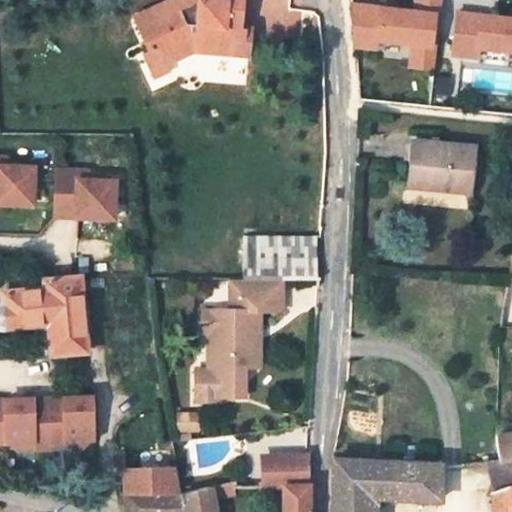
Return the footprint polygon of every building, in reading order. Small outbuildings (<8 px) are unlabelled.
[(146,49),(150,47),(157,62),(184,52),(234,56),(236,27),(231,26),(232,16),(237,16),(238,0),(166,0),(132,15),(146,49)] [(351,5),(354,47),(375,49),(376,40),(412,44),(411,52),(435,55),(440,0),(414,0),(413,12),(351,5)] [(511,20),(453,13),(448,55),(473,58),(474,49),(511,53),(511,20)] [(244,27),(236,27),(234,56),(241,57),(244,27)] [(148,76),(160,70),(157,62),(150,47),(146,49),(138,53),(148,76)] [(435,55),(411,52),(409,67),(433,69),(435,55)] [(411,141),(407,179),(470,184),(474,147),(440,143),(441,138),(435,137),(434,143),(411,141)] [(8,160),(0,159),(0,169),(11,170),(8,160)] [(0,206),(33,208),(34,170),(11,170),(0,169),(0,206)] [(79,172),(59,171),(58,211),(78,212),(78,219),(115,221),(116,186),(94,185),(80,184),(79,172)] [(89,172),(79,172),(80,184),(94,185),(89,172)] [(470,184),(407,179),(406,187),(469,193),(470,184)] [(78,212),(58,211),(58,219),(78,219),(78,212)] [(315,275),(315,254),(316,235),(242,234),(242,275),(280,275),(315,275)] [(85,350),(79,273),(43,276),(43,285),(1,289),(1,302),(0,302),(0,301),(0,326),(46,324),(49,352),(65,351),(85,350)] [(233,275),(233,306),(216,306),(216,328),(224,328),(224,366),(216,366),(201,366),(201,399),(225,398),(225,392),(250,392),(251,362),(259,361),(259,307),(279,307),(280,275),(242,275),(233,275)] [(204,328),(216,328),(216,306),(204,306),(204,328)] [(224,366),(224,328),(216,328),(216,366),(224,366)] [(259,392),(259,361),(251,362),(250,392),(259,392)] [(95,401),(48,403),(49,450),(83,449),(96,444),(95,401)] [(48,403),(0,404),(0,446),(4,447),(15,451),(49,450),(48,403)] [(511,431),(511,422),(497,425),(497,434),(511,431)] [(511,458),(511,431),(497,434),(500,459),(511,458)] [(307,511),(308,452),(288,453),(289,480),(280,480),(280,511),(307,511)] [(265,481),(280,480),(289,480),(288,453),(264,454),(265,481)] [(332,511),(369,511),(370,495),(378,495),(437,497),(438,464),(376,460),(333,458),(332,511)] [(511,458),(500,459),(486,460),(493,492),(511,487),(511,458)] [(123,467),(124,491),(180,492),(174,465),(123,467)] [(215,511),(210,487),(180,492),(183,511),(215,511)] [(511,511),(511,487),(493,492),(490,493),(493,511),(511,511)] [(370,495),(369,511),(377,511),(378,495),(370,495)]
